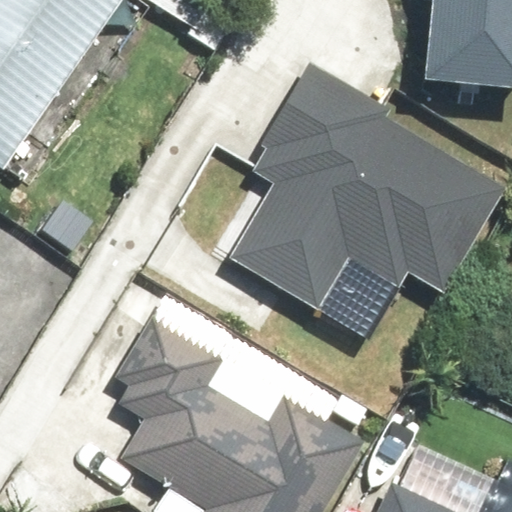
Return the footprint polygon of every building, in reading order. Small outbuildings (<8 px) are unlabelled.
[(0,0),(0,164),(9,171),(124,0),(0,0)] [(511,0),(435,0),(429,77),(511,84),(511,0)] [(245,191),(208,259),(295,306),(336,230),(451,292),(511,179),(511,167),(272,38),(202,168),(245,191)] [(209,508),(206,511),(328,511),(372,442),(293,393),(273,424),(234,399),(247,379),(224,365),(230,357),(160,314),(123,374),(133,380),(121,398),(151,416),(126,457),(209,508)] [(454,511),(393,485),(381,511),(454,511)]
